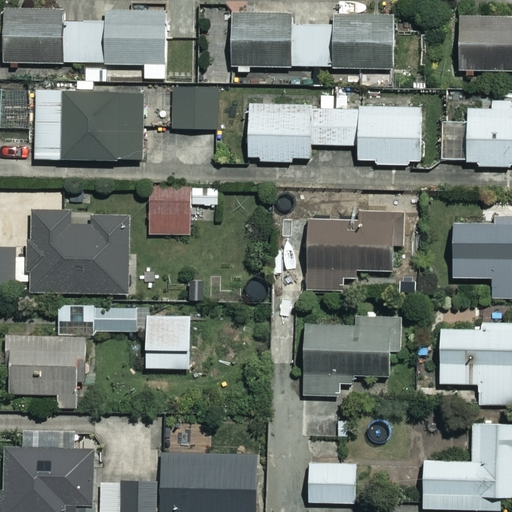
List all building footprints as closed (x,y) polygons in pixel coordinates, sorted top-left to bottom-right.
[(67,24),(67,13),(6,14),(7,69),(146,65),(146,83),(166,83),(166,18),(110,18),(110,23),(67,24)] [(295,19),(232,19),(232,71),(396,70),(396,20),(335,20),(335,26),(295,27),(295,19)] [(511,20),(461,22),(463,76),(511,74),(511,20)] [(218,91),(175,92),(175,131),(219,131),(218,91)] [(144,97),(38,99),(39,165),(145,164),(144,97)] [(360,164),(378,165),(378,169),(409,170),(409,167),(421,167),(423,112),(350,109),(350,98),(337,98),(337,112),(313,112),(313,109),(251,109),(251,163),(263,163),(263,166),(313,163),(313,149),(361,152),(360,164)] [(511,106),(493,107),(494,113),(470,114),(471,169),(511,168),(511,106)] [(191,189),(151,190),(153,242),(193,241),(191,189)] [(511,211),(497,212),(497,226),(455,226),(454,281),(495,282),(495,302),(511,301),(511,211)] [(88,232),(74,233),(73,216),(31,218),(32,262),(16,262),(17,289),(31,288),(32,301),(131,298),(128,222),(88,223),(88,232)] [(408,218),(362,219),(362,225),(308,226),(309,289),(395,288),(395,263),(408,263),(408,218)] [(192,320),(146,321),(148,373),(193,372),(192,320)] [(339,401),(340,376),(391,377),(391,365),(402,365),(403,321),(358,320),(357,328),(308,327),(306,400),(339,401)] [(511,327),(482,328),(482,332),(440,333),(441,387),(481,387),(481,407),(511,407),(511,327)] [(45,340),(8,341),(10,398),(35,397),(35,414),(81,412),(79,376),(89,375),(87,342),(45,344),(45,340)] [(511,427),(475,427),(474,465),(427,464),(425,511),(496,511),(496,502),(511,502),(511,427)] [(94,511),(96,454),(6,451),(4,511),(94,511)] [(259,511),(259,458),(163,458),(162,511),(259,511)] [(357,467),(311,468),(312,506),(358,505),(357,467)] [(157,511),(157,485),(101,486),(101,511),(157,511)]
